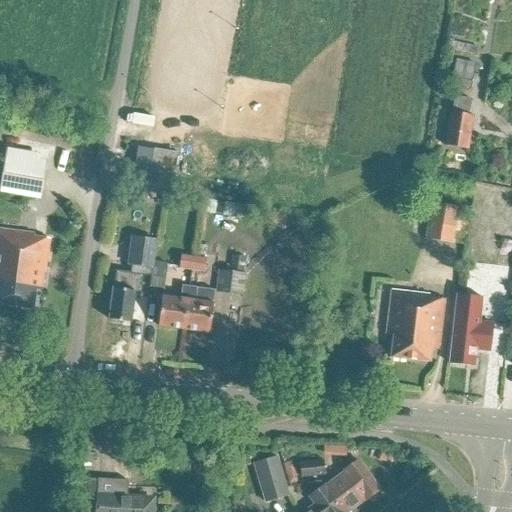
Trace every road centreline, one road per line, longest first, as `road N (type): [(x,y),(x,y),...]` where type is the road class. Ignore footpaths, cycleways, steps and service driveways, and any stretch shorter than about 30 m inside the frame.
road 1 (secondary): [(505,429),(70,383)]
road 2 (unclassified): [(70,383),(133,0)]
